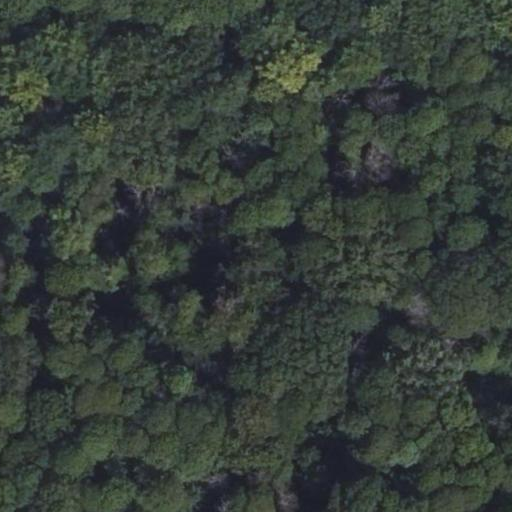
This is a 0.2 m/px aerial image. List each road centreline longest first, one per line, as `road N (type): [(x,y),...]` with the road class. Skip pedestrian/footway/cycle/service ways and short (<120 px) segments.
road 1 (track): [(378,511),(0,230)]
road 2 (track): [(0,109),(423,0)]
